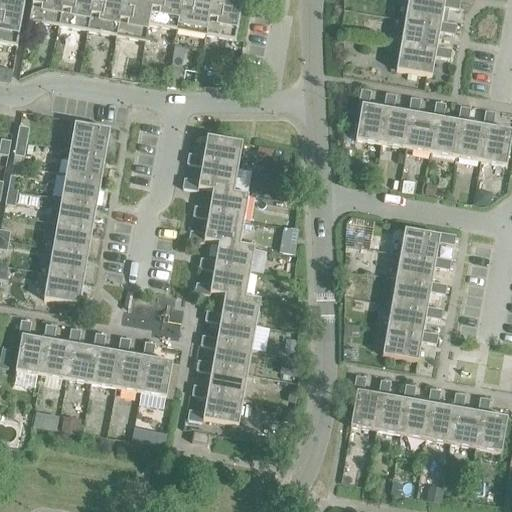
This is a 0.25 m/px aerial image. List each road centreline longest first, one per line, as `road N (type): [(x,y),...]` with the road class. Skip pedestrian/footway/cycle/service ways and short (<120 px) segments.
road 1 (tertiary): [(275,511),(320,434),(326,395),(319,194)]
road 2 (residential): [(507,226),(319,194)]
road 3 (residential): [(172,100),(50,83),(0,93)]
road 4 (residential): [(146,272),(172,100)]
road 5 (residential): [(311,100),(172,100)]
